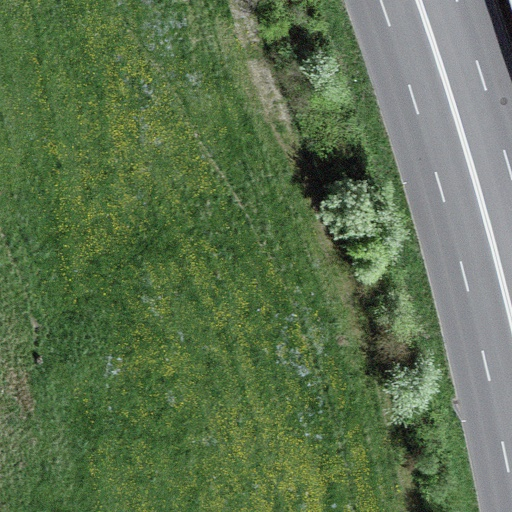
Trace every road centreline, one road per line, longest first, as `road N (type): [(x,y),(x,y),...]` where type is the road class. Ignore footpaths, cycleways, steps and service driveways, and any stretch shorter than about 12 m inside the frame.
road 1 (track): [(418,511),(236,0)]
road 2 (secondary): [(422,0),(511,307)]
